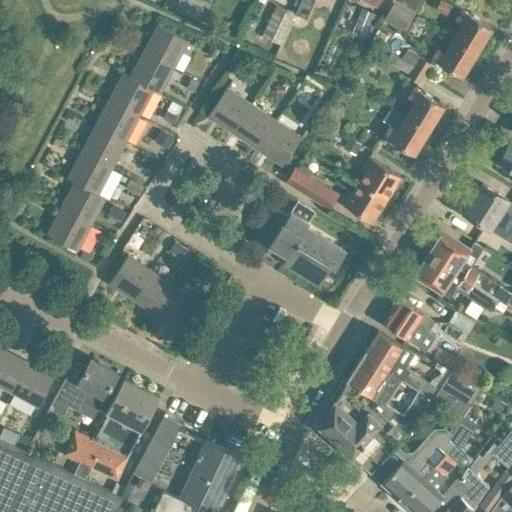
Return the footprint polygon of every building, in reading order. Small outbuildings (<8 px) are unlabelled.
[(178,0),(174,9),(202,21),(210,0),(178,0)] [(313,0),(300,0),(296,11),(295,13),(306,18),(313,0)] [(397,0),(392,0),(383,17),(404,28),(414,10),(397,0)] [(419,0),(397,0),(414,10),(419,0)] [(439,0),(436,8),(447,14),(452,3),(445,0),(439,0)] [(281,44),(295,13),(296,11),(277,2),(262,35),(281,44)] [(455,37),(476,50),(492,26),(463,8),(456,19),(464,23),(455,37)] [(144,49),(174,65),(188,39),(158,23),(144,49)] [(382,43),(387,33),(378,28),(373,38),(382,43)] [(461,75),(476,50),(455,37),(446,52),(440,48),(434,58),(461,75)] [(212,44),(207,53),(215,57),(219,48),(212,44)] [(431,61),(414,50),(407,46),(401,57),(425,71),(431,61)] [(161,91),(174,65),(144,49),(131,75),(161,91)] [(386,58),(396,64),(410,73),(409,75),(419,81),(425,71),(401,57),(391,50),(386,58)] [(161,91),(131,75),(124,71),(110,98),(140,114),(153,88),(160,92),(161,91)] [(191,78),(187,87),(194,91),(199,82),(191,78)] [(233,131),(252,102),(227,86),(208,114),(233,131)] [(285,86),(275,87),(275,94),(285,94),(285,86)] [(429,128),(444,104),(416,87),(410,97),(417,101),(408,115),(429,128)] [(126,140),(140,114),(110,98),(96,124),(126,140)] [(258,147),(277,119),(252,102),(233,131),(258,147)] [(167,109),(163,117),(174,123),(178,115),(167,109)] [(414,152),(429,128),(408,115),(399,130),(392,126),(386,135),(414,152)] [(277,119),(258,147),(283,164),(302,136),(277,119)] [(112,166),(126,140),(96,124),(82,150),(112,166)] [(161,129),(155,140),(168,147),(174,137),(161,129)] [(378,150),(383,141),(363,129),(358,139),(378,150)] [(349,135),(343,145),(355,153),(361,143),(349,135)] [(511,169),(511,138),(510,138),(501,153),(504,156),(500,163),(511,169)] [(98,192),(112,166),(82,150),(68,177),(77,182),(105,196),(106,195),(98,192)] [(146,154),(141,162),(153,169),(158,160),(146,154)] [(386,197),(401,174),(371,156),(362,169),(367,172),(361,182),(386,197)] [(329,207),(335,196),(314,183),(316,179),(295,166),(287,180),(329,207)] [(130,176),(127,183),(127,188),(130,189),(138,193),(140,194),(145,184),(131,176),(130,176)] [(91,222),(105,196),(77,182),(71,193),(69,191),(61,207),(91,222)] [(372,220),(386,197),(361,182),(356,191),(349,187),(341,201),(372,220)] [(464,211),(490,227),(501,234),(511,219),(511,201),(509,199),(483,182),(464,211)] [(112,204),(107,214),(120,221),(126,211),(112,204)] [(289,213),(274,204),(252,241),(319,282),(331,263),(335,266),(346,248),(307,224),(309,221),(291,210),(289,213)] [(77,249),(91,222),(61,207),(47,233),(77,249)] [(511,291),(472,265),(484,246),(474,240),(470,247),(443,229),(428,252),(506,302),(507,301),(511,303),(511,291)] [(175,240),(169,249),(182,257),(188,248),(175,240)] [(83,248),(80,255),(88,260),(92,253),(83,248)] [(506,303),(506,302),(428,252),(414,273),(450,297),(456,286),(466,293),(490,309),(494,309),(500,300),(506,303)] [(134,298),(153,270),(128,253),(109,281),(134,298)] [(195,267),(195,268),(206,275),(207,273),(211,267),(199,260),(196,266),(195,267)] [(159,314),(178,286),(153,270),(134,298),(159,314)] [(178,286),(159,314),(184,331),(203,303),(178,286)] [(400,296),(383,321),(407,337),(413,328),(425,335),(435,320),(424,313),(400,296)] [(456,308),(449,320),(469,332),(476,320),(456,308)] [(397,358),(405,346),(378,329),(362,353),(402,378),(418,389),(432,398),(439,386),(440,385),(451,369),(442,364),(439,368),(442,372),(428,381),(409,368),(397,358)] [(449,366),(456,356),(438,346),(432,356),(449,366)] [(0,384),(12,391),(28,361),(2,347),(0,350),(0,384)] [(386,404),(402,378),(362,353),(346,378),(386,404)] [(117,372),(91,358),(79,380),(79,381),(77,385),(64,378),(49,406),(63,413),(73,395),(83,400),(98,408),(117,372)] [(28,361),(12,391),(39,405),(54,375),(28,361)] [(451,369),(440,385),(470,404),(481,388),(451,369)] [(75,470),(87,476),(93,464),(118,477),(160,395),(124,376),(91,437),(75,430),(64,453),(80,460),(75,470)] [(346,378),(319,425),(352,455),(371,472),(391,450),(415,423),(402,414),(393,408),(386,404),(346,378)] [(418,389),(412,398),(426,406),(432,398),(418,389)] [(242,453),(242,452),(235,449),(207,436),(206,439),(178,426),(181,420),(165,411),(135,469),(216,508),(242,453)] [(443,495),(436,488),(447,476),(445,474),(464,452),(460,449),(479,421),(466,412),(456,427),(450,436),(448,438),(454,443),(445,452),(424,476),(423,477),(403,500),(415,511),(442,511),(461,493),(468,487),(459,479),(458,478),(443,495)] [(507,463),(511,456),(511,428),(493,452),(507,463)] [(424,476),(445,452),(454,443),(448,438),(450,436),(444,430),(436,431),(408,462),(403,458),(382,482),(403,500),(423,477),(424,476)] [(0,511),(214,511),(216,510),(216,509),(216,508),(135,469),(134,469),(133,469),(121,494),(74,472),(27,450),(15,444),(0,436),(0,433),(0,434),(0,433),(0,511)] [(20,433),(15,444),(27,450),(32,439),(20,433)] [(469,511),(474,508),(473,507),(490,485),(468,468),(459,479),(468,487),(461,493),(442,511),(469,511)] [(494,505),(511,480),(511,475),(506,471),(495,485),(485,499),(494,505)] [(511,511),(511,480),(494,505),(488,511),(511,511)]
